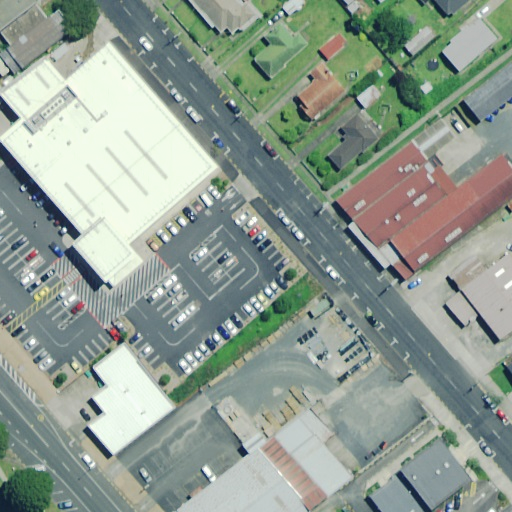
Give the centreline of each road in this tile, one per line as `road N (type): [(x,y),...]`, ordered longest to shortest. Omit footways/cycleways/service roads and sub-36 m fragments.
road 1 (residential): [(117,0),(511,453)]
road 2 (unclassified): [(0,389),(106,511)]
